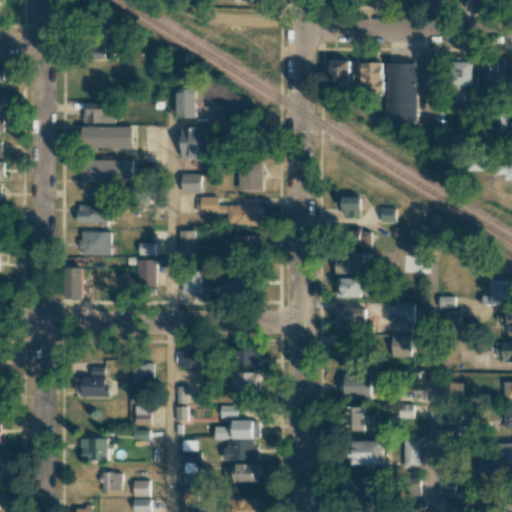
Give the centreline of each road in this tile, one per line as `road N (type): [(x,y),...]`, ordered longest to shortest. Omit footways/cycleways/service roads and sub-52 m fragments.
road 1 (residential): [(297,0),(298,511)]
road 2 (residential): [(40,0),(40,511)]
road 3 (residential): [(297,322),(0,322)]
road 4 (residential): [(511,27),(297,26)]
